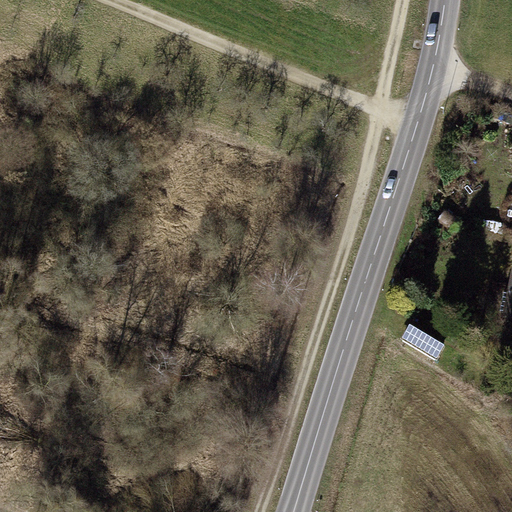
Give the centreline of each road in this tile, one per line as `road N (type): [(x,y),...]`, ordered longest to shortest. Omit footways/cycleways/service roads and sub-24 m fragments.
road 1 (track): [(403,0),(367,178),(255,511)]
road 2 (secondary): [(442,0),(416,122),(296,511)]
road 3 (track): [(94,0),(416,122)]
